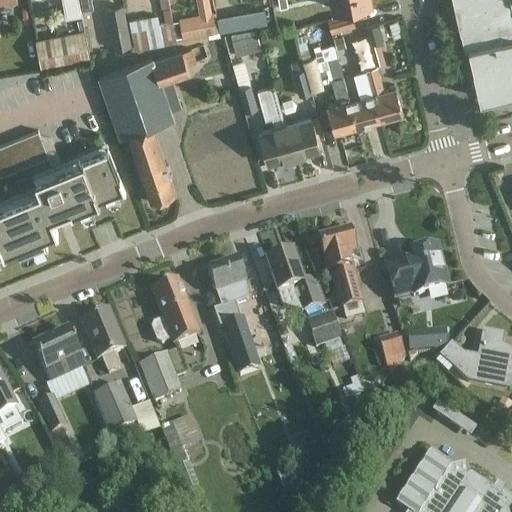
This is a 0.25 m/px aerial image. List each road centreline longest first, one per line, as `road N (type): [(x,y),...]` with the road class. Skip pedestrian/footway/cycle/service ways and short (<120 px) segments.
road 1 (tertiary): [(447,161),(233,218),(0,307)]
road 2 (residential): [(511,309),(473,266),(447,161)]
road 3 (residential): [(447,161),(411,0)]
